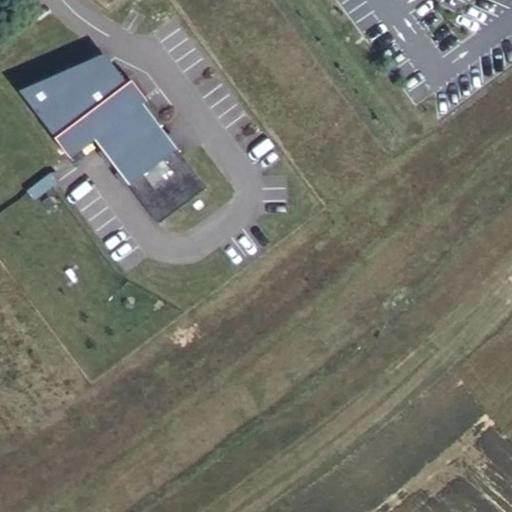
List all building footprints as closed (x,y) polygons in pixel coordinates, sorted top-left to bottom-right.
[(114,67),(103,53),(96,56),(108,72),(114,67)] [(96,56),(18,91),(69,157),(93,138),(101,148),(110,160),(118,170),(127,182),(159,223),(208,185),(176,144),(168,133),(142,100),(127,79),(125,81),(114,67),(108,72),(96,56)] [(146,97),(130,76),(127,79),(142,100),(146,97)] [(181,140),(172,129),(168,133),(176,144),(181,140)] [(101,148),(97,151),(106,162),(110,160),(101,148)] [(118,170),(114,173),(123,184),(127,182),(118,170)]
